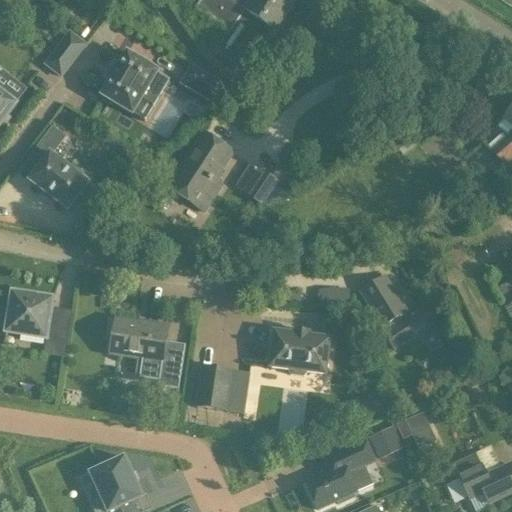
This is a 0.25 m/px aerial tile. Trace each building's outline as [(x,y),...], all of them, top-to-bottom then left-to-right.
[(248,73),(275,34),(297,0),(202,0),(195,12),(229,36),(218,53),(248,73)] [(62,79),(86,47),(70,35),(46,67),(62,79)] [(132,116),(133,117),(144,123),(169,80),(157,73),(130,57),(128,55),(127,57),(120,70),(116,68),(115,69),(115,70),(109,81),(109,80),(108,82),(109,83),(110,83),(112,84),(104,97),(102,98),(104,100),(105,99),(132,115),(132,116)] [(228,87),(190,64),(178,85),(215,107),(228,87)] [(0,129),(17,107),(15,105),(18,102),(4,92),(2,95),(0,93),(0,129)] [(511,112),(504,121),(511,127),(511,131),(490,152),(502,166),(511,157),(511,112)] [(34,157),(35,156),(45,164),(32,182),(31,182),(30,184),(32,185),(44,193),(44,194),(55,203),(55,202),(67,211),(67,212),(69,213),(70,211),(88,187),(89,187),(90,185),(88,184),(52,157),(53,157),(52,157),(64,141),(65,141),(66,140),(65,139),(64,139),(54,131),(53,130),(52,131),(34,155),(33,156),(34,157)] [(204,136),(169,191),(205,215),(222,189),(215,184),(234,155),(204,136)] [(109,156),(131,174),(142,159),(120,142),(109,156)] [(445,174),(463,198),(481,185),(463,161),(445,174)] [(249,164),(234,186),(262,204),(277,182),(249,164)] [(383,336),(394,353),(436,327),(425,310),(409,320),(384,280),(361,294),(386,334),(383,336)] [(53,299),(12,293),(5,334),(43,340),(43,338),(55,340),(55,342),(68,344),(72,319),(51,316),(53,299)] [(281,294),(280,304),(300,305),(300,295),(281,294)] [(116,322),(111,356),(160,364),(157,388),(178,391),(184,346),(166,343),(168,330),(116,322)] [(296,337),(275,334),(270,370),(289,372),(291,377),(304,379),(307,375),(326,377),(330,341),(309,339),(310,335),(296,333),(296,337)] [(197,410),(226,414),(243,417),(249,377),(203,370),(197,410)] [(367,424),(387,415),(376,392),(356,402),(367,424)] [(178,425),(180,413),(164,411),(162,423),(178,425)] [(404,421),(411,436),(429,429),(422,413),(404,421)] [(391,430),(370,439),(381,462),(401,453),(391,430)] [(324,460),(329,472),(304,483),(317,511),(337,503),(338,506),(353,499),(352,496),(356,494),(372,486),(364,468),(374,463),(364,442),(324,460)] [(475,455),(452,466),(469,501),(483,494),(488,506),(511,494),(511,468),(511,466),(486,478),(475,455)] [(124,511),(123,509),(142,501),(124,460),(89,475),(104,511),(124,511)]
